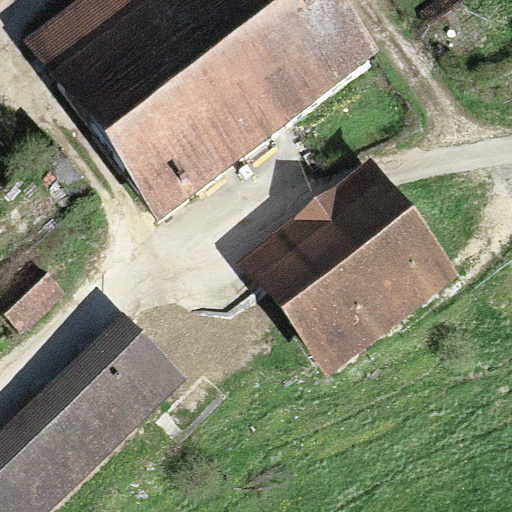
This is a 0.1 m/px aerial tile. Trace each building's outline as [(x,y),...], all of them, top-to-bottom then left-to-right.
[(109,0),(151,56),(105,90),(141,138),(187,104),(233,164),(442,8),(436,0),(109,0)] [(0,134),(0,163),(14,154),(0,134)] [(370,160),(239,262),(330,379),(461,277),(370,160)] [(30,275),(0,297),(0,307),(17,329),(51,304),(30,275)] [(121,328),(0,438),(0,511),(57,511),(184,396),(121,328)]
